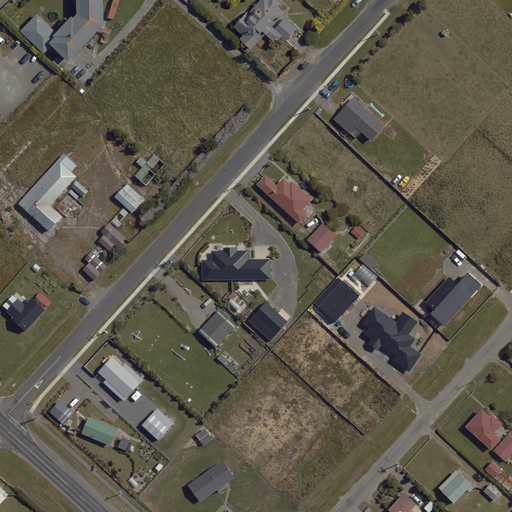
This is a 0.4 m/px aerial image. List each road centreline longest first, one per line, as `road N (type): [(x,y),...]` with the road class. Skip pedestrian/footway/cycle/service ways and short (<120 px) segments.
road 1 (residential): [(0,423),(382,0)]
road 2 (residential): [(340,511),(511,320)]
road 3 (primary): [(97,511),(0,423)]
